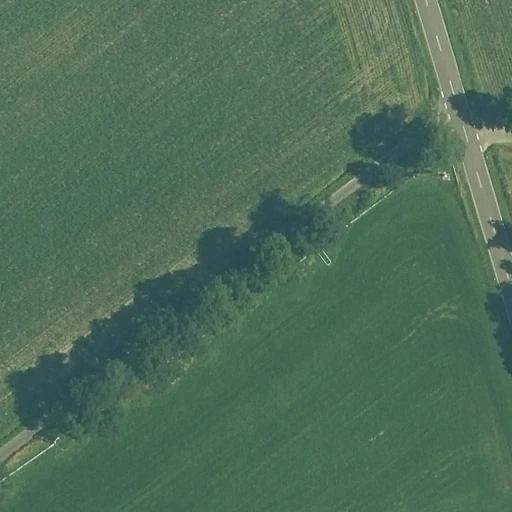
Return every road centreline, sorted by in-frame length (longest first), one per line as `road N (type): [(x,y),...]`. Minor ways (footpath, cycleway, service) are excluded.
road 1 (residential): [(457,112),(0,460)]
road 2 (tertiary): [(466,142),(511,298)]
